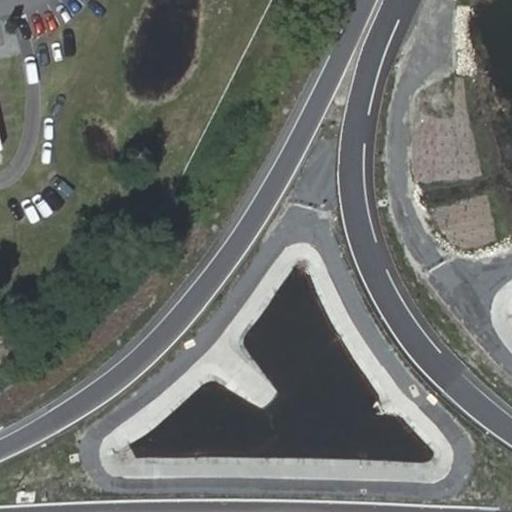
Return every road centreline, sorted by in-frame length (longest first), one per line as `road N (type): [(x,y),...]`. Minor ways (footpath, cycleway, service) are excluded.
road 1 (motorway): [(366,0),(255,227),(199,300),(134,365),(73,410),(0,447)]
road 2 (motorway): [(511,425),(429,355),(388,298),(364,239),(354,175),(360,110),(399,0)]
